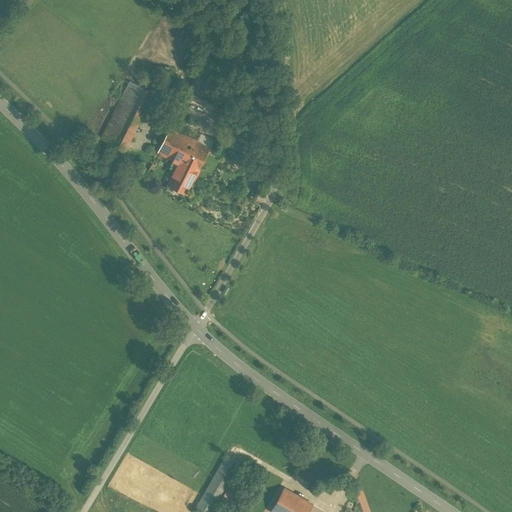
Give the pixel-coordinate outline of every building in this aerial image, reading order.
[(224,92),(193,78),(184,98),(215,112),(224,92)] [(152,95),(127,83),(99,141),(124,153),(152,95)] [(158,153),(179,163),(192,139),(197,141),(206,125),(178,112),(158,153)] [(209,147),(197,141),(192,139),(179,163),(169,185),(186,193),(209,147)] [(238,466),(225,458),(197,509),(202,511),(213,511),(218,504),(231,511),(238,498),(224,490),(238,466)] [(304,511),(308,505),(281,491),(270,511),(304,511)]
